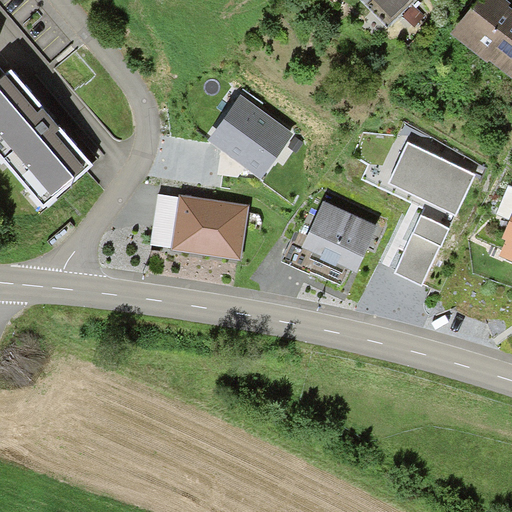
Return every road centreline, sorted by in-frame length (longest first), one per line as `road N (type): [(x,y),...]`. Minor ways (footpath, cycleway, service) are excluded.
road 1 (tertiary): [(62,287),(285,322),(511,380)]
road 2 (residential): [(53,0),(132,91),(144,120),(141,146),(116,192),(71,240),(62,287)]
